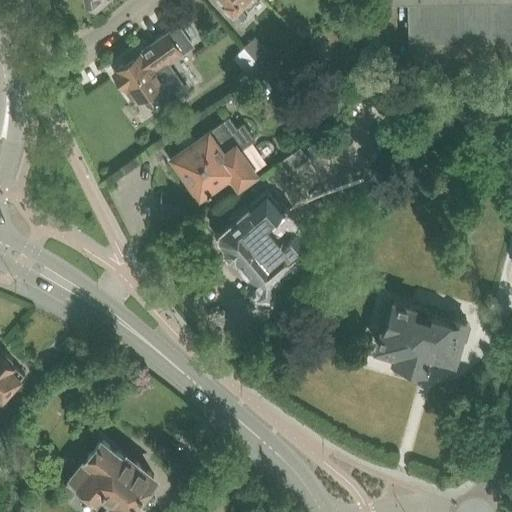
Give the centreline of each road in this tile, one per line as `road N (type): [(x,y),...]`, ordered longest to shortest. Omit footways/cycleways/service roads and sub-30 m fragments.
road 1 (tertiary): [(324,511),(292,464),(184,365),(72,290)]
road 2 (unclassified): [(4,72),(96,39),(143,0)]
